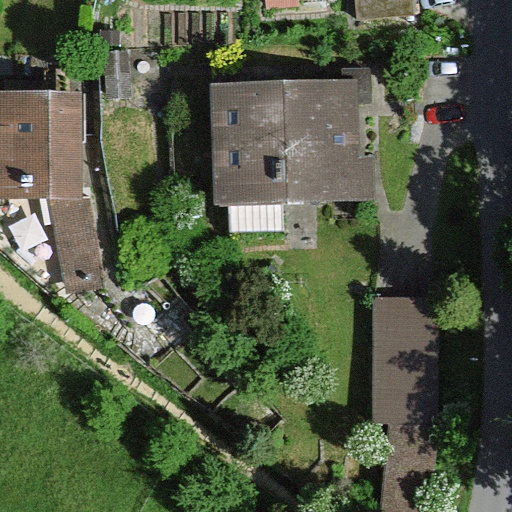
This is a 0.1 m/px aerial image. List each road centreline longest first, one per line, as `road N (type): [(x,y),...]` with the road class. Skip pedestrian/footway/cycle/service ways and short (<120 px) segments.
road 1 (unclassified): [(496,0),(511,315)]
road 2 (unclassified): [(511,341),(493,511)]
